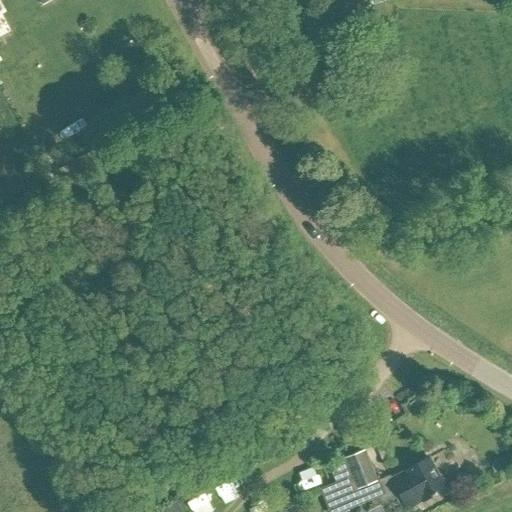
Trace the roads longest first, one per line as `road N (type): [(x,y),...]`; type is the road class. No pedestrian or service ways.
road 1 (unclassified): [(413,328),(301,210),(178,0)]
road 2 (unclassified): [(413,328),(359,390),(98,511)]
